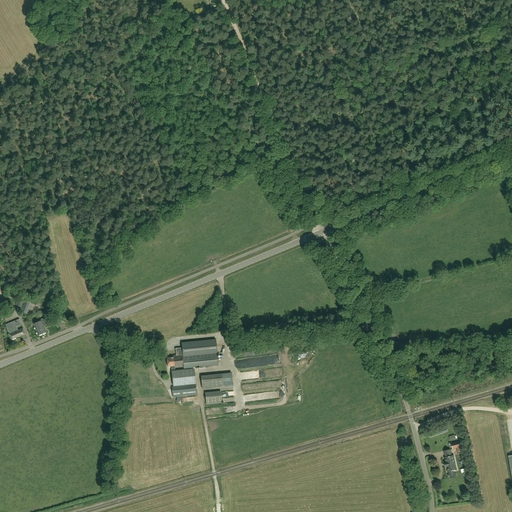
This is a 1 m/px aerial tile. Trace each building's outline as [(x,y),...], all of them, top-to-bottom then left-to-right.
[(18,298),(18,299),(17,299),(15,305),(21,307),(23,301),(23,300),(18,298)] [(25,299),(25,300),(24,300),(20,311),(27,313),(30,303),(28,302),(29,300),(25,299)] [(41,320),(41,321),(33,324),(38,335),(46,332),(44,327),(48,325),(46,318),(41,320)] [(11,340),(25,334),(23,329),(18,331),(16,327),(21,325),(19,319),(6,325),(9,334),(11,340)] [(175,348),(176,353),(176,355),(173,355),(173,357),(167,358),(168,367),(171,366),(171,370),(175,370),(175,368),(183,367),(184,369),(218,365),(216,340),(182,343),(182,348),(175,348)] [(196,395),(195,384),(194,369),(171,371),(173,386),(172,386),(173,396),(181,395),(181,396),(196,395)] [(202,373),(202,387),(223,386),(223,373),(202,373)] [(205,392),(206,405),(222,403),(221,390),(205,392)] [(461,441),(451,444),(453,449),(456,448),(458,455),(462,454),(460,447),(462,447),(461,441)] [(456,470),(453,455),(451,456),(450,449),(444,451),(445,457),(444,457),(446,462),(444,463),(445,467),(447,467),(448,472),(449,471),(450,476),(454,475),(453,470),(456,470)]
